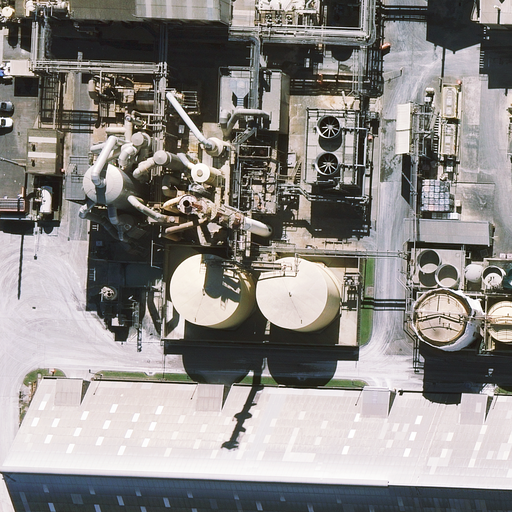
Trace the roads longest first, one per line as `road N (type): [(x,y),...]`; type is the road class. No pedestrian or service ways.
road 1 (unknown): [(410,41),(54,20),(0,31)]
road 2 (unknown): [(3,306),(386,323)]
road 3 (unknown): [(410,41),(386,323)]
road 4 (unknown): [(386,323),(511,331)]
